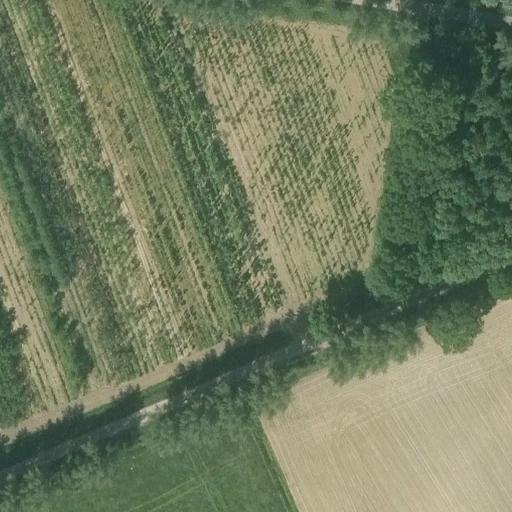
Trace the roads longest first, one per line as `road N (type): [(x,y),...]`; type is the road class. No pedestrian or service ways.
road 1 (unclassified): [(0,478),(511,260)]
road 2 (unclassified): [(367,0),(511,24)]
